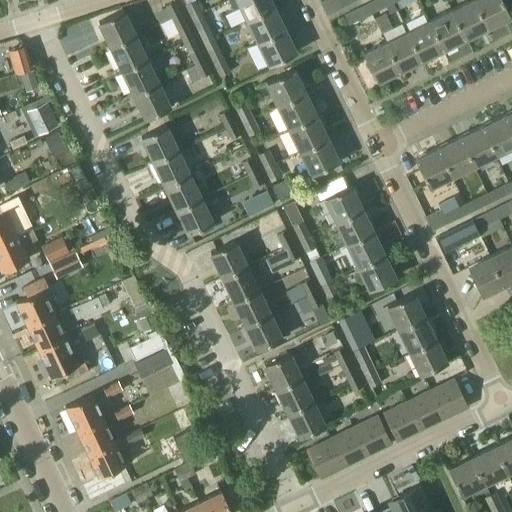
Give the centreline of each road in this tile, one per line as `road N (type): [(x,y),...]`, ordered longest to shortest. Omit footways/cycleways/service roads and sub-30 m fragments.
road 1 (residential): [(298,507),(187,274),(143,237),(40,19)]
road 2 (residential): [(505,407),(378,144)]
road 3 (residential): [(298,507),(505,407)]
road 4 (residential): [(378,144),(308,0)]
road 5 (residential): [(62,511),(0,376)]
road 6 (residential): [(378,144),(511,84)]
